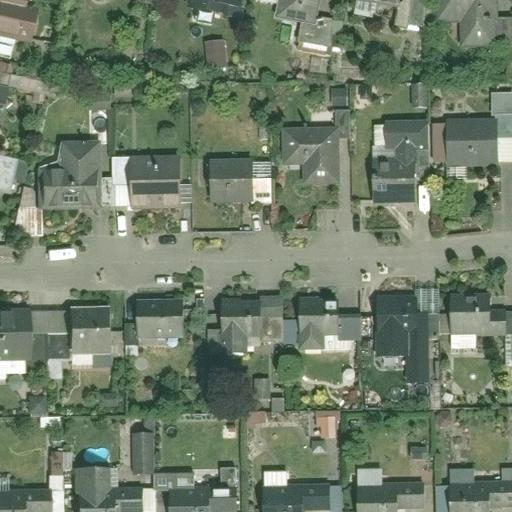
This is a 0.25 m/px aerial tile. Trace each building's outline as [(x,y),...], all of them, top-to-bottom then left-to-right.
[(40,4),(23,0),(0,0),(0,56),(26,63),(40,4)] [(236,0),(161,0),(159,12),(230,29),(236,0)] [(315,0),(248,0),(246,10),(309,25),(315,0)] [(498,0),(436,0),(438,25),(467,23),(469,43),(511,40),(510,19),(500,19),(498,0)] [(226,69),(224,40),(205,42),(207,70),(226,69)] [(331,90),(333,105),(347,103),(345,89),(331,90)] [(499,124),(434,126),(435,171),(500,169),(499,124)] [(340,132),(284,136),(286,169),(303,168),(305,185),(343,182),(340,132)] [(41,168),(41,206),(102,206),(102,144),(62,144),(62,168),(41,168)] [(375,205),(414,203),(412,158),(373,160),(375,205)] [(179,160),(125,162),(127,210),(181,208),(179,160)] [(254,161),(213,163),(215,203),(256,201),(254,161)] [(340,298),(299,299),(301,354),(350,352),(350,342),(362,341),(361,318),(341,319),(340,298)] [(184,299),(138,302),(141,346),(187,343),(184,299)] [(417,300),(377,302),(379,358),(413,357),(414,381),(440,380),(437,315),(417,316),(417,300)] [(491,301),(450,301),(450,336),(491,336),(491,301)] [(260,303),(223,304),(224,355),(246,354),(245,345),(262,344),(260,303)] [(109,310),(67,312),(70,358),(112,355),(109,310)] [(30,318),(0,318),(0,369),(31,369),(30,318)] [(269,399),(269,380),(255,380),(255,399),(269,399)] [(318,438),(336,439),(337,412),(318,411),(318,438)] [(153,474),(153,433),(137,433),(137,474),(153,474)] [(104,469),(75,471),(78,511),(140,511),(139,489),(105,491),(104,469)] [(195,476),(178,477),(167,489),(168,511),(238,511),(236,470),(218,471),(219,487),(196,489),(195,476)] [(499,483),(437,486),(437,511),(492,511),(492,510),(511,509),(511,471),(498,472),(499,483)] [(427,511),(425,482),(360,486),(361,511),(427,511)] [(331,511),(330,484),(260,489),(261,511),(331,511)] [(49,511),(48,491),(0,493),(0,511),(49,511)]
